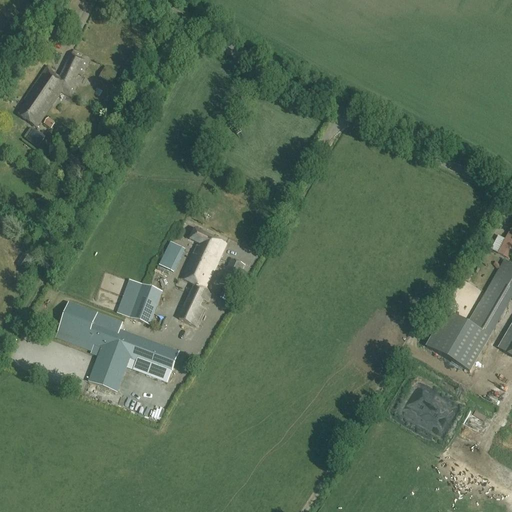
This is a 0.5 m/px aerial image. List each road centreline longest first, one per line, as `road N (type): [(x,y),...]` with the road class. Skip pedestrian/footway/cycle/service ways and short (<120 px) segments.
road 1 (tertiary): [(147,0),(299,90),(511,196)]
road 2 (track): [(301,511),(502,191)]
road 3 (track): [(0,347),(192,24)]
